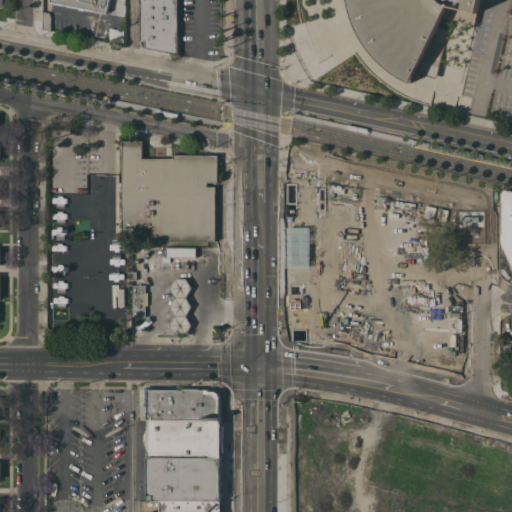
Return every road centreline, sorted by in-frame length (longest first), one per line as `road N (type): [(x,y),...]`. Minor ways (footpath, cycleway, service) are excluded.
road 1 (residential): [(29,101),(28,511)]
road 2 (residential): [(257,150),(0,95)]
road 3 (tertiary): [(511,144),(256,85)]
road 4 (tertiary): [(256,85),(0,35)]
road 5 (secondary): [(258,368),(409,391)]
road 6 (secondary): [(113,364),(258,368)]
road 7 (primary): [(258,511),(258,368)]
